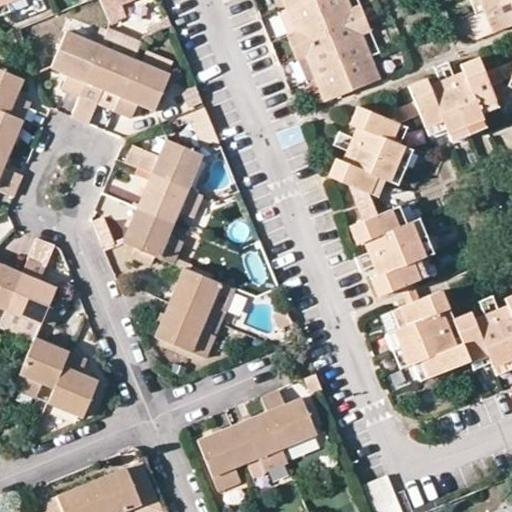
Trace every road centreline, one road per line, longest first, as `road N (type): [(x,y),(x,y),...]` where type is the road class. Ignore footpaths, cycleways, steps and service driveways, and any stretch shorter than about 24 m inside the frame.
road 1 (residential): [(66,231),(148,421)]
road 2 (residential): [(66,231),(31,222),(26,202),(60,138),(101,152)]
road 3 (residential): [(148,421),(0,481)]
road 4 (residential): [(281,365),(148,421)]
